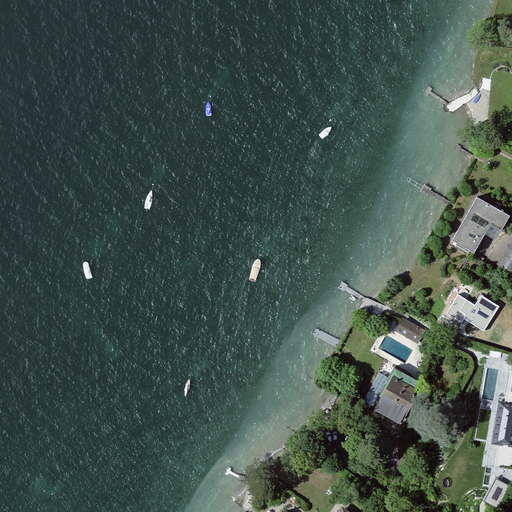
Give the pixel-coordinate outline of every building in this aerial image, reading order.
[(475,252),(491,224),(502,230),(511,215),(478,197),(466,217),(471,220),(456,245),(469,253),(471,251),(474,253),(475,252)] [(511,247),(510,247),(501,263),(511,269),(511,247)] [(446,313),(461,323),(464,318),(484,331),(500,307),(482,295),(475,305),(458,294),(446,313)] [(424,331),(404,320),(398,330),(418,341),(419,340),(422,333),(424,331)] [(428,336),(422,333),(419,340),(424,343),(428,336)] [(511,469),(511,366),(510,367),(503,401),(498,400),(486,465),(511,469)] [(395,367),(390,376),(413,389),(419,380),(395,367)] [(374,406),(389,377),(380,372),(364,401),(364,404),(365,407),(368,408),(371,407),(374,406)] [(400,421),(416,391),(413,389),(390,376),(389,377),(374,406),(400,421)] [(358,425),(352,421),(346,429),(354,434),(358,425)] [(361,450),(355,446),(351,452),(357,456),(361,450)] [(509,486),(496,479),(485,501),(497,508),(509,486)]
